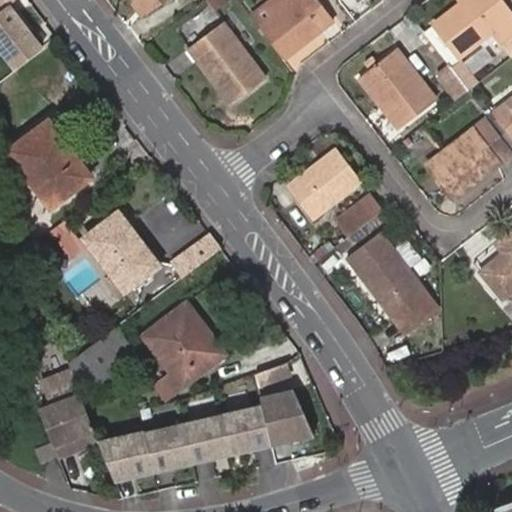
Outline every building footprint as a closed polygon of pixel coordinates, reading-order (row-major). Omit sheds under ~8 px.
[(0,0),(0,46),(16,68),(43,49),(5,0),(0,0)] [(130,0),(141,15),(160,0),(130,0)] [(264,0),(248,12),(279,55),(329,19),(314,0),(264,0)] [(500,44),(511,34),(511,17),(498,0),(474,0),(465,7),(461,3),(433,26),(457,58),(490,32),(500,44)] [(184,43),(228,100),(262,74),(219,16),(184,43)] [(389,92),(406,115),(436,92),(397,42),(359,70),(380,98),(389,92)] [(454,61),(471,82),(480,75),(464,54),(454,61)] [(438,65),(458,92),(471,82),(454,61),(450,56),(438,65)] [(398,121),(406,115),(389,92),(380,98),(398,121)] [(511,92),(496,104),(511,124),(511,92)] [(451,195),(511,150),(511,137),(490,110),(425,159),(451,195)] [(8,151),(49,207),(89,177),(48,122),(8,151)] [(335,145),(284,182),(309,215),(360,178),(335,145)] [(347,234),(384,205),(372,189),(334,217),(347,234)] [(385,205),(347,234),(354,241),(392,214),(385,205)] [(84,240),(123,290),(157,267),(118,215),(84,240)] [(477,262),(499,289),(511,279),(511,221),(495,234),(503,243),(477,262)] [(415,322),(440,304),(411,264),(396,244),(383,227),(346,254),(393,315),(403,307),(415,322)] [(65,258),(83,247),(74,232),(56,243),(65,258)] [(410,233),(396,244),(411,264),(425,253),(410,233)] [(179,278),(220,247),(210,234),(168,263),(179,278)] [(163,400),(218,359),(201,336),(206,332),(185,302),(142,336),(168,372),(152,385),(163,400)] [(403,307),(393,315),(405,330),(415,322),(403,307)] [(69,372),(71,376),(103,388),(135,364),(138,361),(113,327),(66,362),(69,372)] [(218,359),(223,355),(206,332),(201,336),(218,359)] [(287,366),(255,375),(258,388),(291,378),(287,366)] [(40,383),(49,406),(78,395),(71,376),(69,372),(40,383)] [(261,407),(97,445),(114,484),(315,437),(289,393),(260,401),(261,407)] [(79,397),(39,412),(51,444),(57,460),(97,445),(79,397)] [(57,460),(51,444),(34,450),(41,466),(57,460)] [(511,511),(511,501),(510,502),(502,511),(511,511)]
